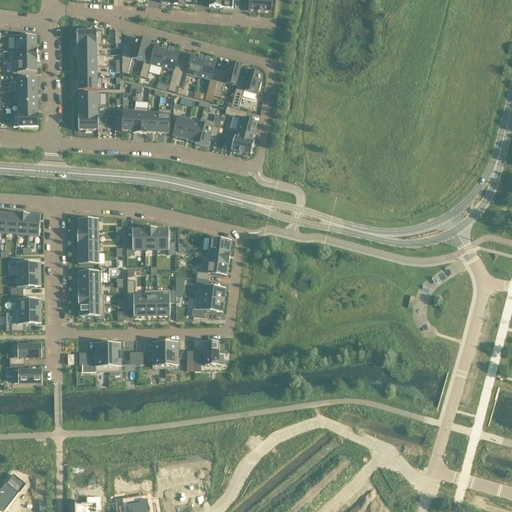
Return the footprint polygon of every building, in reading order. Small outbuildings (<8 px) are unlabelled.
[(209,0),(209,8),(221,9),(221,8),(221,0),(209,0)] [(221,0),(221,8),(223,9),(223,10),(231,11),(231,9),(233,9),(233,0),(221,0)] [(249,0),(249,11),(256,12),(263,13),(270,13),(270,0),(249,0)] [(97,45),(97,46),(102,46),(101,32),(97,32),(96,32),(90,32),(90,31),(83,31),(83,32),(77,32),(77,45),(97,45)] [(36,38),(14,38),(14,50),(37,50),(36,38)] [(131,60),(143,63),(144,63),(147,51),(147,52),(149,43),(136,40),(134,48),(121,45),(121,49),(122,73),(127,75),(131,60)] [(77,57),(97,57),(96,46),(97,46),(97,45),(77,45),(77,47),(77,57)] [(144,63),(143,63),(139,78),(147,80),(151,66),(162,69),(167,49),(155,46),(153,53),(147,52),(147,51),(144,63)] [(175,94),(177,88),(176,88),(184,61),(177,59),(179,53),(167,49),(162,69),(173,72),(168,92),(175,94)] [(12,50),(12,62),(37,61),(37,62),(37,50),(14,50),(12,50)] [(190,63),(184,61),(176,88),(177,88),(184,90),(187,76),(199,79),(204,59),(192,56),(190,63)] [(78,68),(97,68),(97,57),(77,57),(78,68)] [(212,104),(214,98),(213,97),(220,71),(214,69),(216,62),(204,59),(199,79),(210,82),(204,102),(212,104)] [(37,61),(12,62),(12,75),(37,74),(37,62),(37,61)] [(240,76),(242,68),(229,65),(227,73),(220,71),(213,97),(214,98),(220,99),(224,84),(236,87),(237,88),(240,76)] [(78,68),(78,80),(97,79),(97,68),(78,68)] [(236,87),(231,109),(238,111),(243,92),(244,92),(243,98),(254,101),(256,95),(257,95),(258,92),(259,92),(261,85),(260,84),(262,76),(259,75),(248,72),(246,78),(240,76),(237,88),(236,87)] [(102,79),(97,79),(78,80),(78,92),(102,91),(102,79)] [(37,80),(15,81),(15,94),(17,94),(17,93),(37,93),(37,80)] [(17,93),(17,94),(18,104),(37,104),(37,93),(17,93)] [(100,107),(100,95),(78,95),(78,107),(97,107),(100,107)] [(18,116),(38,115),(37,104),(18,104),(18,115),(18,116)] [(97,107),(78,107),(79,117),(78,117),(78,118),(98,118),(98,117),(97,107)] [(227,108),(224,116),(232,118),(229,131),(236,132),(234,138),(234,139),(251,143),(251,142),(256,123),(252,122),(249,121),(250,114),(238,111),(231,109),(227,108)] [(146,134),(147,115),(148,110),(134,109),(134,111),(135,111),(133,133),(133,134),(146,135),(146,134)] [(123,110),(123,113),(122,117),(121,130),(121,132),(122,132),(133,133),(135,111),(134,111),(123,110)] [(158,111),(158,115),(157,134),(168,135),(169,135),(171,111),(158,111)] [(38,128),(38,115),(18,116),(18,115),(13,115),(13,128),(38,128)] [(158,115),(147,115),(146,134),(157,134),(158,115)] [(175,128),(172,138),(173,138),(184,140),(189,122),(190,120),(178,117),(177,119),(173,118),(172,128),(175,128)] [(98,132),(98,118),(78,118),(78,132),(79,132),(85,132),(85,133),(92,133),(92,131),(98,131),(98,132)] [(200,120),(199,125),(200,125),(195,143),(194,143),(194,144),(207,148),(209,140),(212,128),(214,123),(200,120)] [(184,140),(194,143),(195,143),(200,125),(199,125),(189,122),(184,140)] [(212,128),(209,140),(215,142),(219,130),(212,128)] [(254,143),(251,142),(251,143),(234,139),(234,138),(232,138),(228,151),(231,151),(231,152),(232,152),(237,153),(244,155),(250,156),(249,157),(250,157),(254,143)] [(7,215),(6,235),(17,236),(18,216),(17,216),(7,215)] [(18,216),(17,236),(27,236),(29,217),(29,216),(17,216),(18,216)] [(29,217),(27,236),(39,237),(40,218),(29,217)] [(98,221),(78,222),(78,232),(78,233),(98,233),(98,221)] [(156,230),(144,230),(144,231),(145,231),(145,252),(156,252),(156,231),(156,230)] [(133,244),(126,244),(126,257),(133,257),(133,252),(145,252),(145,231),(144,231),(133,231),(133,244)] [(156,231),(156,252),(168,251),(168,256),(175,256),(175,244),(168,244),(168,231),(156,231)] [(78,232),(78,244),(98,243),(98,233),(78,233),(78,232)] [(208,251),(208,252),(229,254),(231,243),(225,242),(210,240),(208,251)] [(98,243),(78,244),(79,255),(98,254),(98,243)] [(205,262),(205,263),(227,266),(228,266),(230,254),(229,254),(208,252),(208,251),(206,251),(205,262)] [(98,254),(79,255),(79,266),(98,266),(98,254)] [(22,258),(10,259),(10,266),(15,265),(17,265),(17,277),(40,277),(40,265),(22,265),(22,258)] [(197,273),(196,280),(208,282),(209,275),(226,278),(227,266),(205,263),(205,262),(203,262),(201,274),(197,273)] [(101,273),(79,274),(79,285),(101,285),(101,273)] [(15,289),(11,289),(11,296),(23,296),(23,289),(40,289),(40,277),(17,277),(17,289),(15,289)] [(196,280),(195,287),(197,287),(196,299),(223,302),(225,291),(207,288),(208,282),(196,280)] [(134,281),(127,282),(127,310),(134,309),(134,318),(146,318),(146,295),(145,295),(134,295),(134,281)] [(101,285),(79,285),(79,295),(79,296),(101,296),(101,295),(101,285)] [(145,292),(145,295),(146,295),(146,318),(157,318),(157,292),(145,292)] [(176,292),(157,292),(157,318),(169,318),(169,305),(176,304),(176,292)] [(79,295),(79,296),(79,307),(104,306),(104,295),(101,295),(101,296),(79,296),(79,295)] [(23,296),(11,296),(11,303),(15,302),(15,314),(41,314),(40,302),(23,302),(23,296)] [(192,310),(191,317),(204,319),(204,312),(222,314),(223,302),(196,299),(194,311),(192,310)] [(104,306),(79,307),(80,318),(104,318),(104,306)] [(13,314),(6,314),(7,332),(11,332),(11,333),(24,333),(23,326),(41,326),(41,314),(15,314),(13,314)] [(218,344),(205,344),(205,367),(223,367),(223,356),(218,356),(218,346),(218,344)] [(165,345),(152,345),(153,370),(165,370),(165,345)] [(177,345),(165,345),(165,370),(178,370),(177,345)] [(86,367),(86,369),(95,369),(96,374),(108,373),(108,346),(95,346),(95,357),(86,357),(86,367)] [(120,346),(108,346),(108,373),(121,373),(120,346)] [(13,359),(9,359),(9,366),(24,366),(24,360),(41,360),(41,347),(14,347),(13,359)] [(24,366),(9,366),(10,372),(14,372),(14,385),(42,385),(41,372),(24,372),(24,366)] [(191,473),(170,477),(175,505),(177,505),(177,504),(188,502),(187,497),(204,495),(201,480),(193,481),(191,473)] [(13,476),(0,492),(0,510),(2,511),(5,511),(26,486),(25,485),(13,476)] [(100,511),(101,499),(86,499),(86,507),(84,507),(75,507),(74,511),(100,511)] [(155,511),(155,505),(148,506),(147,502),(140,503),(127,505),(127,507),(128,511),(155,511)]
